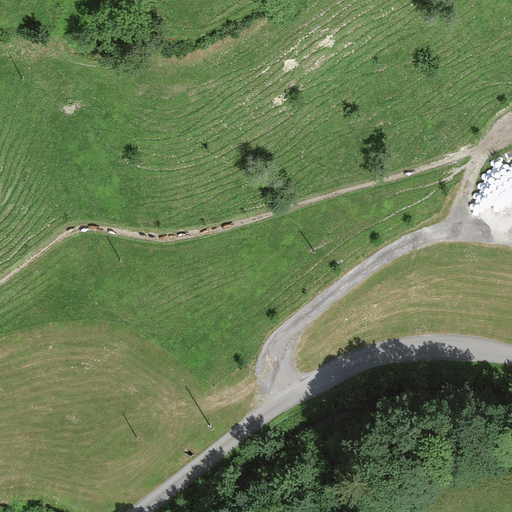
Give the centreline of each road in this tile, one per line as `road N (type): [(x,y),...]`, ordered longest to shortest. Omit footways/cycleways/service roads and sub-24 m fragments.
road 1 (track): [(511,357),(446,350),(356,365),(287,399),(137,511)]
road 2 (track): [(287,399),(280,346),(352,278),(424,238),(511,234)]
road 3 (track): [(466,231),(480,157),(511,115)]
